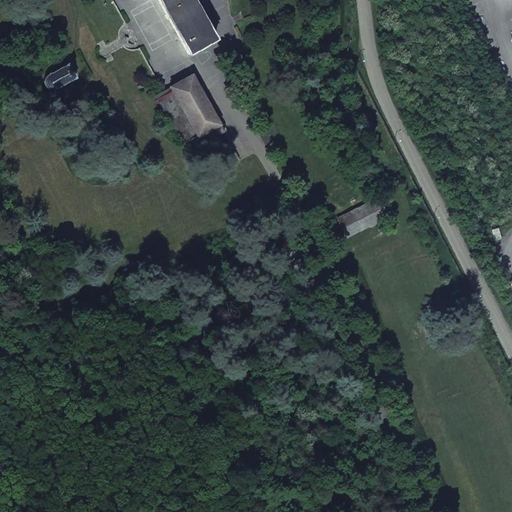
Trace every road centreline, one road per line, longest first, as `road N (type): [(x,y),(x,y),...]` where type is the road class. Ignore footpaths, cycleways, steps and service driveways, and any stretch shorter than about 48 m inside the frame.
road 1 (residential): [(432,511),(298,209),(251,154)]
road 2 (residential): [(359,0),(367,60),(511,341)]
